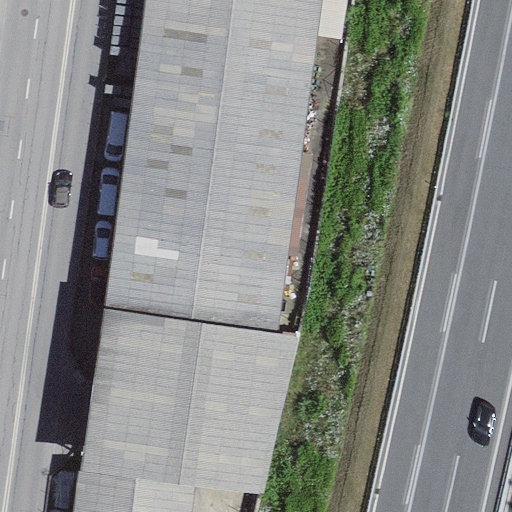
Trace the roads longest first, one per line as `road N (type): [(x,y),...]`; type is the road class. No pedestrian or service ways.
road 1 (secondary): [(0,388),(52,0)]
road 2 (motorway): [(511,174),(442,511)]
